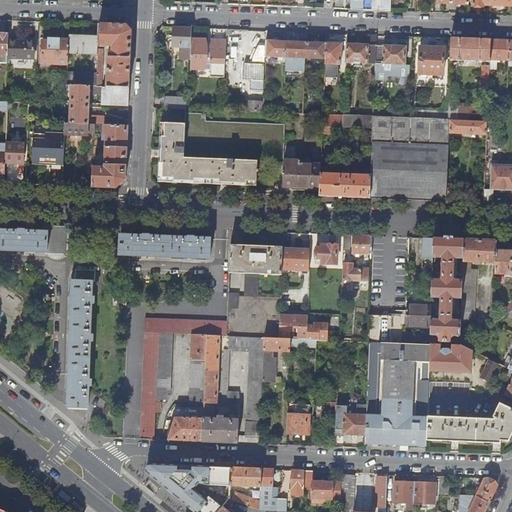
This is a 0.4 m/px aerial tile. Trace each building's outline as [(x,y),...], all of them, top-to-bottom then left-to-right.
[(372,0),(372,11),(391,12),(391,0),(372,0)] [(100,24),(99,37),(99,46),(113,47),(113,51),(109,51),(108,54),(106,54),(106,60),(108,60),(107,87),(129,88),(132,31),(127,25),(100,24)] [(191,59),(192,39),(192,28),(173,27),(173,47),(181,47),(180,58),(191,59)] [(0,62),(8,63),(8,57),(9,40),(9,34),(0,33),(0,62)] [(361,63),(376,64),(377,46),(377,35),(369,35),(368,45),(347,44),(346,65),(360,66),(361,63)] [(69,53),(99,54),(99,49),(99,46),(99,37),(69,36),(69,40),(69,53)] [(451,60),(490,62),(490,60),(491,40),(452,38),(451,60)] [(68,64),(69,53),(69,40),(50,39),(50,41),(44,41),(43,63),(68,64)] [(192,39),(191,59),(190,69),(211,70),(210,77),(225,77),(226,40),(212,39),(212,42),(212,44),(207,44),(206,42),(206,39),(192,39)] [(35,41),(9,40),(8,57),(35,59),(35,41)] [(490,60),(509,61),(510,41),(491,40),(490,60)] [(266,57),(286,58),(287,42),(266,41),(266,57)] [(286,58),(306,59),(307,43),(287,42),(286,58)] [(306,59),(326,60),(326,43),(307,43),(306,59)] [(326,43),(326,60),(325,77),(338,77),(338,65),(341,65),(342,44),(326,43)] [(406,47),(377,46),(376,64),(376,71),(375,80),(388,81),(388,77),(410,78),(410,65),(406,65),(406,47)] [(445,48),(420,47),(419,74),(444,75),(445,48)] [(98,73),(68,72),(68,85),(97,86),(98,73)] [(251,104),(264,104),(265,79),(252,78),(251,104)] [(129,88),(107,87),(102,86),(97,86),(68,85),(67,104),(66,123),(95,124),(104,125),(104,119),(89,119),(90,90),(93,90),(93,94),(102,94),(102,104),(129,105),(129,88)] [(165,108),(189,109),(189,98),(165,97),(165,108)] [(8,102),(6,101),(0,101),(0,109),(8,110),(8,102)] [(449,105),(449,120),(450,120),(459,120),(460,104),(449,104),(449,105)] [(460,104),(459,120),(469,121),(469,115),(480,116),(480,105),(460,104)] [(323,127),(343,128),(344,116),(323,115),(323,127)] [(343,128),(373,129),(374,117),(344,116),(343,128)] [(372,147),(449,150),(449,133),(450,120),(449,120),(445,120),(411,119),(381,117),(374,117),(373,129),(372,147)] [(487,135),(487,121),(481,121),(469,121),(459,120),(450,120),(449,133),(487,135)] [(95,124),(66,123),(65,134),(65,140),(95,141),(95,140),(95,124)] [(258,163),(185,160),(186,124),(166,124),(166,138),(164,138),(162,164),(165,164),(164,179),(175,179),(175,181),(196,182),(196,180),(220,181),(220,183),(247,184),(247,182),(257,182),(258,163)] [(95,140),(95,141),(94,153),(100,153),(100,150),(107,150),(106,161),(103,161),(103,164),(106,165),(106,168),(94,168),(93,187),(117,188),(125,180),(128,126),(105,125),(104,134),(107,134),(107,146),(99,146),(99,141),(95,140)] [(33,165),(64,167),(65,140),(65,134),(34,133),(33,165)] [(12,143),(7,143),(6,163),(24,164),(25,144),(20,144),(20,141),(12,140),(12,143)] [(449,150),(372,147),(371,176),(371,199),(398,200),(447,202),(447,185),(449,150)] [(321,174),(321,168),(321,167),(301,166),(301,162),(284,162),(283,188),(304,188),(304,189),(321,190),(321,174)] [(484,190),(484,203),(493,204),(493,190),(511,190),(511,165),(492,165),(491,190),(484,190)] [(344,197),(371,199),(371,176),(321,174),(321,190),(320,196),(344,197)] [(447,185),(447,202),(455,202),(455,185),(447,185)] [(0,249),(47,251),(48,233),(27,232),(27,230),(19,229),(19,232),(0,230),(0,249)] [(48,233),(47,251),(67,252),(68,229),(48,229),(48,233)] [(144,237),(121,236),(120,254),(211,258),(211,239),(196,239),(196,236),(189,236),(189,238),(151,237),(151,234),(144,234),(144,237)] [(357,254),(371,255),(372,236),(360,236),(354,235),(353,256),(357,256),(357,254)] [(423,259),(434,259),(434,258),(434,239),(424,238),(423,259)] [(441,319),(431,319),(431,328),(431,335),(437,336),(440,339),(440,342),(451,342),(451,340),(454,336),(461,337),(461,324),(461,320),(451,320),(451,314),(456,314),(456,299),(462,299),(463,286),(463,280),(457,280),(458,259),(464,259),(464,240),(449,239),(434,239),(434,258),(443,258),(443,263),(442,264),(442,266),(443,267),(443,279),(433,279),(432,298),(442,298),(442,309),(440,311),(440,313),(441,315),(441,319)] [(482,241),(464,240),(464,259),(463,262),(463,280),(463,286),(462,299),(461,320),(461,324),(475,325),(478,270),(471,270),(472,262),(496,264),(496,252),(497,241),(482,241)] [(338,265),(338,245),(328,245),(322,245),(322,249),(317,248),(316,259),(322,259),(322,264),(338,265)] [(230,270),(282,272),(282,271),(283,249),(283,248),(231,246),(230,270)] [(310,250),(283,249),(282,271),(310,272),(310,250)] [(511,252),(496,252),(496,264),(496,274),(511,274),(511,252)] [(344,280),(343,280),(342,301),(347,301),(348,286),(347,283),(347,280),(350,280),(361,281),(361,282),(369,282),(369,269),(361,269),(361,270),(353,269),(354,264),(344,263),(344,280)] [(76,280),(93,282),(99,282),(99,279),(96,278),(96,270),(76,269),(76,280)] [(230,336),(265,338),(280,338),(281,315),(281,299),(259,298),(259,276),(246,275),(245,298),(229,297),(228,322),(227,336),(230,336)] [(93,282),(76,280),(73,280),(69,407),(88,408),(89,392),(89,385),(91,386),(92,378),(89,378),(90,342),(93,342),(93,334),(91,334),(92,304),(94,304),(95,297),(92,297),(92,291),(93,282)] [(431,328),(431,319),(432,299),(407,297),(407,315),(406,326),(431,328)] [(127,298),(115,298),(115,306),(127,306),(127,298)] [(494,317),(494,324),(503,318),(502,312),(494,317)] [(430,371),(431,345),(430,345),(406,344),(406,326),(407,315),(391,314),(390,317),(369,316),(368,342),(369,342),(366,416),(366,435),(365,444),(428,446),(428,440),(429,417),(430,371)] [(307,340),(308,325),(308,316),(281,315),(280,338),(290,339),(290,327),(298,327),(297,339),(307,340)] [(173,334),(193,335),(207,335),(220,336),(227,336),(228,322),(146,318),(140,439),(154,439),(156,399),(159,333),(173,334)] [(307,340),(317,340),(327,341),(328,324),(318,323),(318,325),(308,325),(307,340)] [(461,337),(460,346),(461,346),(475,337),(475,325),(461,324),(461,337)] [(173,334),(160,334),(157,399),(168,400),(168,393),(170,393),(173,334)] [(204,410),(207,335),(193,335),(190,410),(204,410)] [(204,410),(204,418),(203,441),(238,443),(239,420),(224,419),(224,417),(218,417),(218,419),(213,419),(214,404),(217,404),(220,336),(207,335),(204,410)] [(265,338),(230,336),(230,345),(229,350),(250,351),(248,400),(251,400),(250,421),(246,421),(245,435),(260,436),(263,381),(265,338)] [(290,351),(290,347),(290,339),(280,338),(265,338),(263,381),(275,381),(276,358),(272,358),(273,350),(290,351)] [(290,347),(317,348),(317,340),(307,340),(297,339),(290,339),(290,347)] [(470,372),(471,351),(461,346),(460,346),(453,346),(452,355),(450,355),(450,353),(448,351),(444,351),(441,353),(441,354),(439,354),(440,345),(431,345),(430,371),(470,372)] [(482,376),(491,380),(498,364),(490,360),(488,366),(487,366),(482,376)] [(328,414),(337,414),(337,403),(328,403),(328,414)] [(310,406),(288,404),(287,434),(309,435),(310,406)] [(495,420),(429,417),(428,440),(501,444),(501,441),(509,442),(511,435),(511,409),(500,404),(493,418),(495,418),(495,420)] [(344,434),(366,435),(366,416),(345,415),(344,434)] [(168,440),(203,441),(204,418),(175,417),(168,440)] [(149,464),(146,471),(196,511),(220,511),(223,508),(210,498),(205,503),(191,492),(199,483),(210,485),(231,485),(232,468),(149,464)] [(231,485),(261,486),(262,469),(232,468),(231,485)] [(261,510),(277,511),(278,498),(278,488),(269,488),(269,486),(273,486),(273,469),(262,469),(261,486),(261,510)] [(292,495),(303,496),(304,490),(304,471),(293,470),(292,495)] [(313,481),(313,471),(304,471),(304,490),(313,490),(313,501),(315,501),(315,499),(341,500),(342,483),(313,481)] [(342,483),(341,500),(340,511),(349,511),(349,509),(354,510),(355,476),(342,475),(342,483)] [(376,507),(386,508),(388,478),(377,477),(376,507)] [(440,477),(439,495),(449,495),(450,477),(440,477)] [(489,503),(497,486),(496,482),(491,479),(486,479),(477,497),(489,503)] [(406,510),(414,510),(414,503),(414,483),(395,483),(394,502),(407,503),(406,510)] [(436,484),(414,483),(414,503),(435,504),(436,484)] [(236,493),(234,500),(241,503),(249,506),(251,498),(236,493)] [(484,511),(489,503),(477,497),(474,496),(470,496),(466,504),(472,507),(470,511),(484,511)] [(287,498),(278,498),(277,511),(279,511),(286,511),(287,498)] [(239,509),(241,503),(234,500),(231,499),(227,504),(239,509)]
